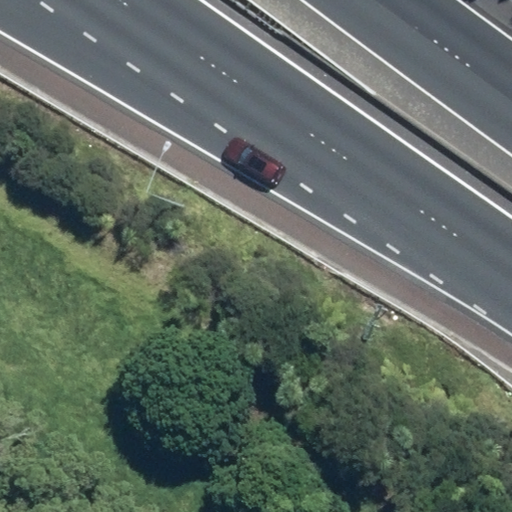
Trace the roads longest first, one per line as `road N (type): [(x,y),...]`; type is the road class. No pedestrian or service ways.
road 1 (motorway): [(511,252),(45,0)]
road 2 (motorway): [(511,241),(158,0)]
